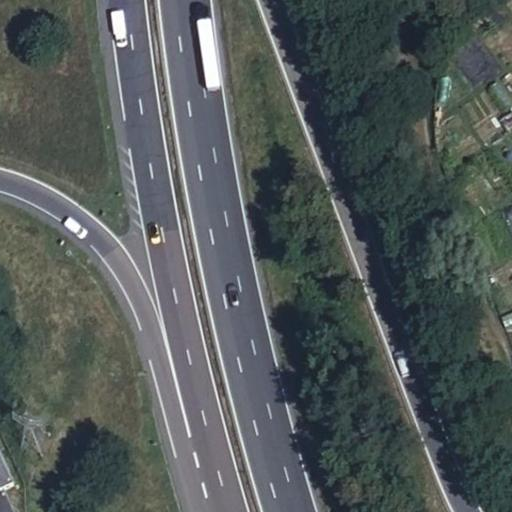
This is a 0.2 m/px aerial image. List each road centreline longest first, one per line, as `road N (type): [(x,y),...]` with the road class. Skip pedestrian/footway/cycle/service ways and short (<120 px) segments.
road 1 (trunk): [(457,511),(264,0)]
road 2 (trunk): [(292,511),(217,195),(187,0)]
road 3 (trunk): [(131,0),(154,163),(209,430)]
road 4 (trunk): [(0,173),(81,214),(115,250),(142,288),(209,430)]
